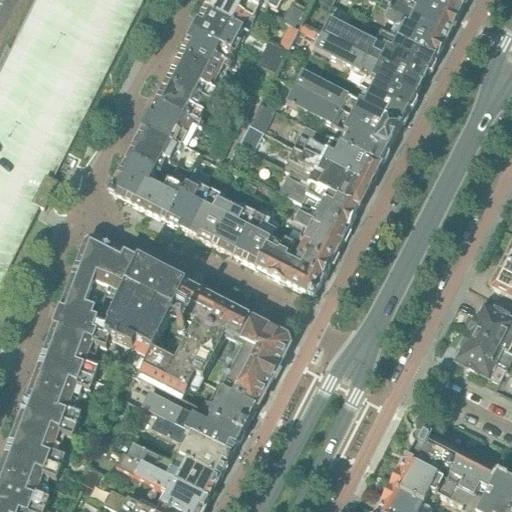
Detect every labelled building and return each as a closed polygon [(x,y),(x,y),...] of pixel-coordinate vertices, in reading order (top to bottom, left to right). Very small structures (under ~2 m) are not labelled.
[(0,291),(11,262),(39,209),(44,212),(58,185),(53,182),(144,0),(35,0),(9,51),(0,69),(0,291)] [(261,12),(249,6),(238,0),(211,0),(206,11),(245,31),(249,23),(253,25),(255,21),(256,22),(261,12)] [(282,3),(275,0),(238,0),(261,12),(265,4),(279,10),(282,3)] [(382,1),(380,4),(389,9),(448,39),(460,16),(427,0),(409,0),(408,4),(399,0),(393,0),(391,5),(383,1),(382,1)] [(427,0),(460,16),(468,0),(427,0)] [(380,4),(378,9),(387,14),(385,17),(386,21),(394,26),(389,36),(399,41),(437,61),(447,42),(448,39),(389,9),(380,4)] [(294,29),(302,13),(291,8),(283,23),(294,29)] [(245,31),(206,11),(194,34),(237,56),(242,46),(243,47),(244,45),(262,54),(256,65),(274,75),(286,53),(245,31)] [(330,22),(322,37),(423,89),(437,61),(399,41),(389,36),(388,37),(380,33),(374,45),(346,30),(330,22)] [(194,34),(183,56),(221,76),(225,68),(231,71),(234,66),(232,65),(237,56),(194,34)] [(322,37),(314,53),(365,79),(360,90),(363,92),(367,94),(409,116),(417,100),(422,91),(423,89),(322,37)] [(183,56),(180,60),(169,82),(207,102),(211,104),(216,95),(220,97),(223,91),(215,87),(219,80),(221,76),(183,56)] [(409,116),(367,94),(363,92),(357,103),(303,75),(295,91),(395,142),(409,116)] [(169,82),(158,103),(196,123),(193,128),(202,132),(204,129),(199,126),(205,114),(202,112),(207,102),(169,82)] [(381,169),(395,142),(295,91),(287,106),(341,134),(335,146),(381,169)] [(245,122),(257,100),(243,92),(231,114),(245,122)] [(202,132),(193,128),(196,123),(158,103),(146,126),(173,141),(171,145),(177,148),(175,152),(179,155),(183,147),(189,135),(198,140),(202,132)] [(169,164),(175,152),(177,148),(171,145),(173,141),(146,126),(130,157),(146,166),(146,165),(153,169),(153,170),(157,172),(162,161),(169,164)] [(305,130),(294,151),(370,191),(381,169),(335,146),(305,130)] [(217,140),(209,154),(224,162),(232,148),(233,144),(219,137),(217,140)] [(249,154),(241,150),(230,170),(239,175),(249,155),(249,154)] [(311,187),(359,212),(370,191),(294,151),(283,172),(289,176),(294,178),(311,187)] [(115,199),(133,208),(145,184),(149,187),(157,172),(153,170),(153,169),(146,165),(146,166),(130,157),(112,191),(115,199)] [(168,226),(190,238),(211,197),(203,193),(210,181),(195,173),(184,194),(168,226)] [(289,176),(279,196),(283,198),(309,211),(349,232),(359,212),(311,187),(294,178),(289,176)] [(145,184),(133,208),(152,218),(164,195),(149,187),(145,184)] [(168,185),(164,195),(152,218),(168,226),(184,194),(168,185)] [(211,197),(190,238),(212,249),(231,212),(223,208),(226,202),(222,200),(221,202),(211,197)] [(212,249),(234,260),(255,220),(246,215),(247,213),(242,211),(239,216),(231,212),(212,249)] [(290,218),(287,223),(305,232),(340,250),(349,232),(309,211),(305,219),(297,215),(294,221),(290,218)] [(255,220),(234,260),(257,272),(271,243),(276,235),(267,231),(270,226),(265,223),(264,225),(255,220)] [(305,272),(323,282),(340,250),(305,232),(300,242),(304,244),(299,255),(310,261),(305,272)] [(79,261),(99,268),(101,262),(108,249),(93,241),(85,244),(79,261)] [(271,243),(257,272),(273,280),(281,266),(284,267),(287,262),(294,249),(289,246),(285,244),(282,249),(271,243)] [(122,298),(139,265),(108,249),(101,262),(99,268),(105,270),(117,276),(112,284),(109,291),(122,298)] [(305,272),(310,261),(299,255),(293,266),(287,262),(284,267),(281,266),(273,280),(295,291),(305,272)] [(100,315),(109,291),(112,284),(117,276),(105,270),(99,268),(79,261),(69,288),(88,295),(82,309),(94,313),(100,315)] [(511,268),(504,264),(496,280),(495,279),(494,279),(493,279),(492,279),(491,280),(490,281),(489,281),(489,282),(489,283),(489,284),(489,285),(489,286),(490,287),(491,288),(490,290),(511,301),(511,268)] [(153,354),(159,342),(174,315),(187,290),(139,265),(122,298),(108,328),(109,328),(106,337),(111,339),(134,350),(133,351),(149,360),(153,354)] [(316,296),(323,282),(305,272),(295,291),(309,299),(316,296)] [(109,328),(108,328),(97,324),(98,322),(91,319),(94,313),(82,309),(88,295),(69,288),(57,319),(106,337),(109,328)] [(124,372),(186,405),(191,394),(196,396),(226,337),(246,347),(257,325),(187,290),(174,315),(195,327),(179,358),(161,349),(164,344),(159,342),(153,354),(149,360),(133,351),(124,372)] [(471,323),(468,329),(468,333),(467,335),(511,357),(511,321),(507,319),(508,318),(494,310),(493,312),(484,307),(477,320),(475,319),(474,322),(471,323)] [(111,339),(106,337),(57,319),(48,342),(90,358),(94,349),(105,353),(111,339)] [(257,325),(246,347),(222,393),(257,411),(289,349),(286,341),(257,325)] [(461,351),(455,365),(465,370),(464,371),(478,379),(479,377),(486,380),(489,382),(490,381),(499,386),(511,360),(511,357),(467,335),(466,337),(463,339),(460,345),(460,349),(459,351),(461,351)] [(90,358),(48,342),(40,363),(94,383),(98,372),(87,368),(90,358)] [(40,363),(33,383),(75,399),(78,390),(90,395),(94,383),(40,363)] [(75,399),(33,383),(23,409),(77,429),(81,419),(69,414),(75,399)] [(212,419),(245,435),(257,411),(222,393),(214,408),(205,403),(200,413),(212,419)] [(233,458),(245,435),(212,419),(208,427),(150,397),(142,413),(158,421),(159,419),(233,458)] [(23,409),(15,431),(57,447),(61,436),(72,441),(77,429),(23,409)] [(158,421),(151,434),(181,449),(176,457),(222,480),(233,458),(159,419),(158,421)] [(15,431),(7,451),(61,471),(65,461),(53,457),(57,447),(15,431)] [(413,443),(415,444),(405,464),(439,482),(441,478),(448,482),(452,474),(449,473),(459,453),(420,433),(419,433),(418,433),(416,433),(415,433),(414,433),(414,434),(413,435),(412,436),(412,437),(412,438),(412,439),(412,440),(412,441),(413,442),(413,443)] [(124,459),(210,503),(222,480),(176,457),(171,467),(134,447),(127,460),(124,459)] [(61,471),(7,451),(0,469),(0,474),(41,490),(44,480),(56,484),(61,471)] [(483,504),(497,476),(496,475),(497,474),(497,473),(497,472),(497,471),(497,470),(496,469),(496,468),(495,468),(494,467),(493,467),(491,466),(490,466),(489,467),(488,467),(487,468),(486,468),(486,469),(485,470),(481,468),(483,465),(459,453),(449,473),(452,474),(448,482),(441,478),(439,482),(483,504)] [(161,507),(170,511),(205,511),(210,503),(124,459),(117,473),(166,498),(161,507)] [(392,488),(391,492),(430,511),(432,511),(439,500),(462,511),(478,511),(483,504),(439,482),(405,464),(397,479),(394,481),(392,484),(392,488)] [(0,474),(0,498),(36,511),(45,511),(48,505),(36,501),(41,490),(0,474)] [(483,504),(478,511),(510,511),(511,510),(511,481),(510,482),(497,476),(483,504)] [(80,485),(77,492),(89,499),(93,491),(80,485)] [(386,495),(384,499),(385,503),(380,511),(430,511),(391,492),(390,494),(386,495)] [(111,493),(104,506),(114,511),(170,511),(161,507),(135,493),(130,502),(111,493)] [(36,511),(0,498),(0,511),(36,511)]
